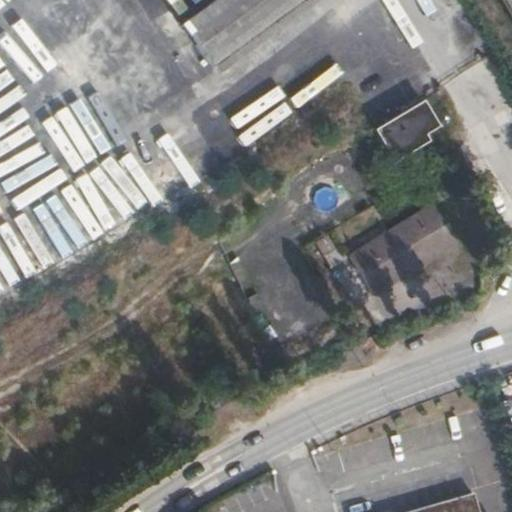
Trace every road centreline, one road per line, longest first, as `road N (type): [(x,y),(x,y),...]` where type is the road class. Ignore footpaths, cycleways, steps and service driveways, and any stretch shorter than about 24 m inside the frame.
road 1 (tertiary): [(147,511),(270,438),(511,348)]
road 2 (unknown): [(375,0),(113,179),(62,196)]
road 3 (unknown): [(0,156),(3,162),(73,98),(116,0)]
